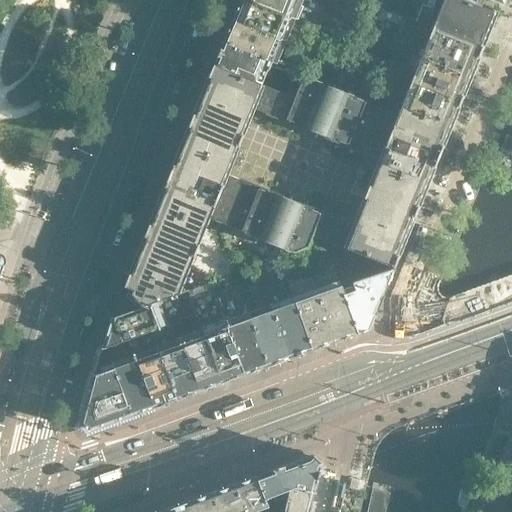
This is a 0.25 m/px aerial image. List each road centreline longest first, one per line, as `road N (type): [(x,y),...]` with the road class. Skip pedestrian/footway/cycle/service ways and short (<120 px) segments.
road 1 (tertiary): [(30,477),(97,252),(194,0)]
road 2 (residential): [(511,40),(392,337),(362,387)]
road 3 (residential): [(362,387),(316,380),(30,477)]
road 4 (residential): [(76,511),(354,416)]
road 5 (tertiary): [(155,0),(43,263)]
road 6 (tertiary): [(43,263),(0,419)]
road 7 (residential): [(511,329),(362,387)]
